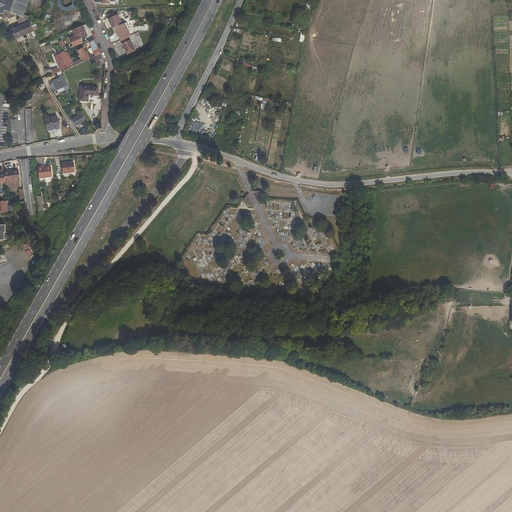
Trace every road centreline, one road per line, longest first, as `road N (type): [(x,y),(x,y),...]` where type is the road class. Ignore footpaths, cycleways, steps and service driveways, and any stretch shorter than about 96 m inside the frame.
road 1 (primary): [(0,388),(217,0)]
road 2 (primary): [(207,0),(0,369)]
road 3 (residential): [(193,148),(324,186),(502,173)]
road 4 (primary): [(0,388),(193,148)]
road 5 (unclassified): [(172,143),(241,0)]
road 6 (residential): [(83,0),(108,58),(105,138)]
